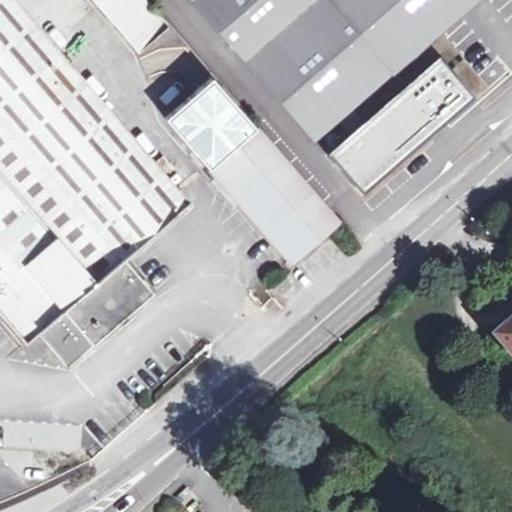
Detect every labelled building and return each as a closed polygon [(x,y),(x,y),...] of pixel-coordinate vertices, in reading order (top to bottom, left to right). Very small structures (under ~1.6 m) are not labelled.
[(5,0),(0,0),(0,318),(24,346),(35,336),(63,368),(152,290),(123,257),(183,204),(5,0)] [(144,0),(94,0),(140,53),(169,28),(144,0)] [(195,0),(314,135),(334,117),(347,131),(330,146),(362,182),(467,91),(436,56),(381,104),(375,98),(355,116),(346,106),(466,0),(195,0)] [(164,118),(208,169),(209,168),(292,262),(337,223),(211,78),(164,118)] [(270,291),(279,301),(294,286),(286,277),(270,291)] [(511,318),(498,331),(511,347),(511,318)]
